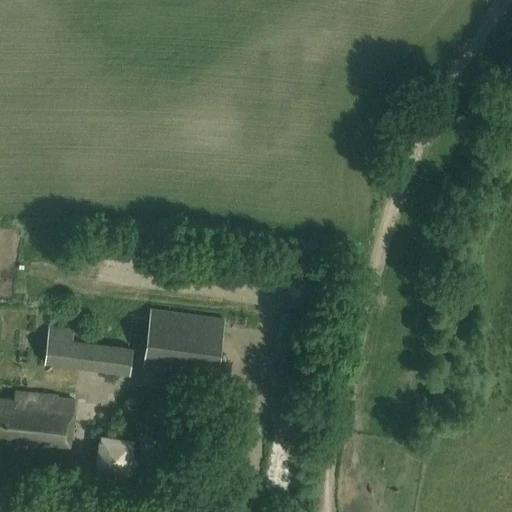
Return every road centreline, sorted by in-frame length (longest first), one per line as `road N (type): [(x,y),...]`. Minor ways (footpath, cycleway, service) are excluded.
road 1 (track): [(328,511),(338,415),(394,189),(497,0)]
road 2 (track): [(119,511),(0,494)]
